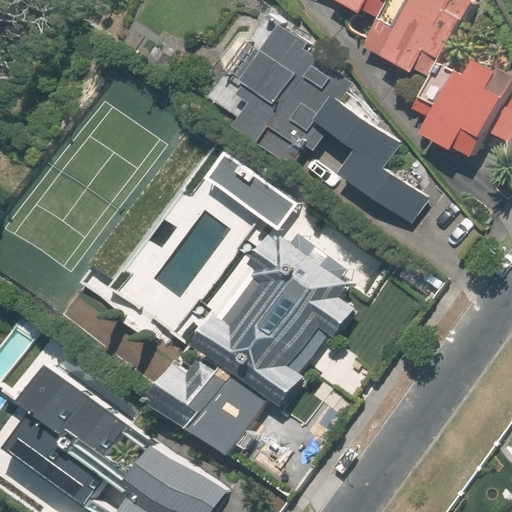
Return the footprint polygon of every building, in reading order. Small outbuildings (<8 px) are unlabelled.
[(511,67),(484,52),(473,71),(450,58),(481,0),(348,0),(369,11),(371,8),(386,16),(370,46),(394,59),(395,56),(421,70),(422,68),(438,77),(421,108),(438,117),(431,130),(479,156),(493,131),(511,141),(511,67)] [(311,144),(320,149),(335,127),(364,147),(346,172),(417,222),(435,198),(390,166),(407,142),(348,100),(360,82),(312,48),(317,41),(290,22),(250,78),(254,80),(243,96),(256,105),(242,125),(265,141),(276,125),(282,129),(270,145),(297,164),(311,144)] [(222,156),(209,175),(275,223),(289,205),(222,156)] [(227,312),(205,341),(216,349),(211,355),(210,354),(198,369),(184,359),(156,396),(209,436),(253,376),(290,404),(312,375),(306,370),(334,331),(341,336),(363,307),(348,296),(359,281),(352,275),(358,266),(310,231),(303,239),(294,232),(290,238),(282,232),(260,263),(268,268),(232,316),(227,312)] [(8,401),(18,407),(178,511),(216,511),(232,489),(168,444),(147,473),(118,452),(151,406),(53,338),(8,401)] [(178,511),(18,407),(0,431),(0,475),(51,511),(91,511),(95,507),(101,511),(178,511)]
